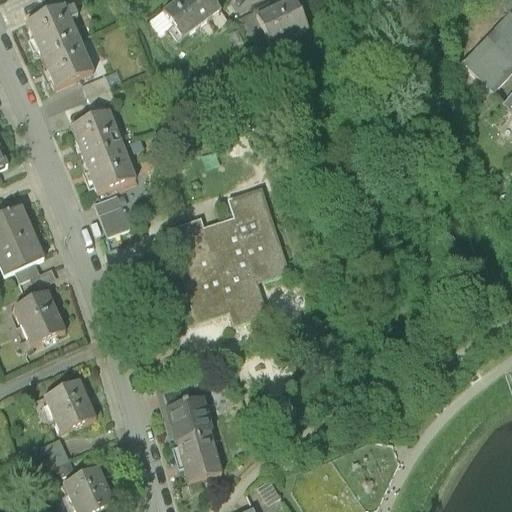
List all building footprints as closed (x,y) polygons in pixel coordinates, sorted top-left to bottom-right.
[(65,0),(41,0),(44,10),(66,4),(65,0)] [(180,43),(220,14),(210,0),(172,0),(157,12),(180,43)] [(284,0),(268,7),(283,42),(322,26),(311,0),(284,0)] [(62,9),(22,26),(37,61),(77,44),(62,9)] [(511,36),(473,75),(504,105),(511,96),(511,36)] [(77,44),(37,61),(50,92),(90,75),(77,44)] [(89,87),(91,108),(113,107),(112,86),(89,87)] [(108,120),(69,136),(82,169),(121,152),(108,120)] [(121,152),(82,169),(89,185),(96,201),(114,193),(135,184),(121,152)] [(227,203),(233,219),(217,225),(202,230),(198,220),(163,233),(197,325),(232,312),(239,331),(269,320),(262,301),(258,288),(290,276),(265,207),(259,191),(227,203)] [(117,199),(93,208),(105,244),(132,236),(117,199)] [(28,218),(22,205),(0,214),(0,248),(35,234),(28,218)] [(41,248),(35,234),(0,248),(0,274),(3,281),(47,262),(41,248)] [(47,291),(10,310),(29,349),(67,330),(47,291)] [(83,379),(41,398),(57,436),(100,417),(83,379)] [(164,430),(168,442),(212,427),(201,397),(158,412),(164,430)] [(174,459),(179,472),(222,457),(212,427),(168,442),(174,459)] [(55,469),(65,460),(54,446),(44,455),(55,469)] [(99,465),(59,483),(73,511),(96,511),(117,502),(99,465)]
